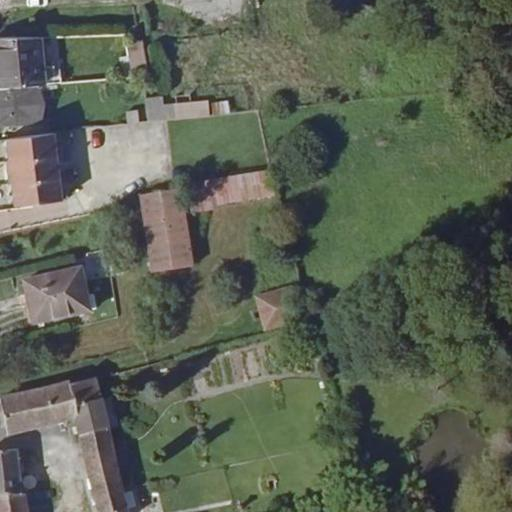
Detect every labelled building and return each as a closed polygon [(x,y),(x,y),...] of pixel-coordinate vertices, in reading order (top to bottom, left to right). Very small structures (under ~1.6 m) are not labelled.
[(40,39),(0,39),(0,90),(35,87),(44,86),(40,39)] [(148,78),(144,43),(129,44),(138,76),(139,79),(148,78)] [(127,44),(131,76),(138,76),(129,44),(127,44)] [(0,122),(13,120),(14,127),(39,124),(35,87),(0,90),(0,122)] [(190,105),(148,110),(152,127),(192,122),(190,105)] [(65,204),(56,138),(8,143),(11,166),(9,166),(11,188),(14,188),(16,211),(65,204)] [(157,160),(160,181),(175,180),(173,168),(173,163),(172,158),(157,160)] [(192,217),(282,202),(276,178),(188,191),(192,217)] [(139,203),(150,280),(190,274),(178,196),(139,203)] [(90,306),(79,271),(23,288),(34,324),(90,306)] [(268,329),(311,318),(311,314),(309,308),(303,286),(261,297),(268,329)] [(8,439),(75,422),(85,455),(114,447),(109,430),(101,400),(95,380),(72,386),(71,383),(3,403),(0,403),(0,425),(4,425),(8,439)] [(101,400),(109,430),(121,427),(114,397),(101,400)] [(131,470),(125,444),(114,447),(120,469),(121,474),(131,470)] [(91,475),(120,469),(114,447),(85,455),(91,475)] [(0,500),(22,498),(17,453),(0,455),(0,500)] [(131,511),(126,490),(121,474),(120,469),(91,475),(101,511),(131,511)] [(22,498),(0,500),(0,511),(27,511),(25,498),(22,498)]
